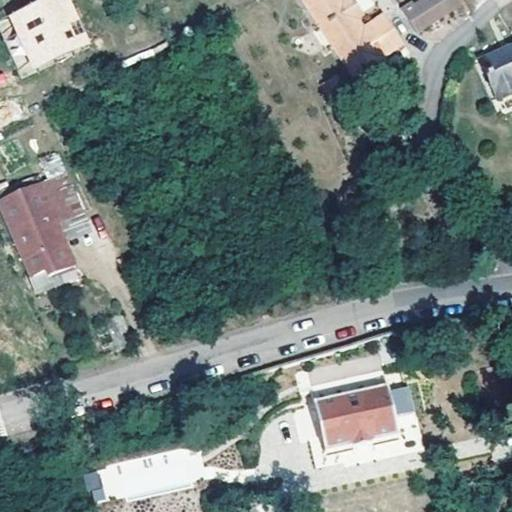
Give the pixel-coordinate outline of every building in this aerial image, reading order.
[(81,35),(64,0),(30,0),(13,8),(36,56),(81,35)] [(64,0),(81,35),(98,26),(85,0),(64,0)] [(304,0),(354,77),(378,60),(399,47),(386,28),(373,38),(368,32),(359,18),(363,15),(352,0),(304,0)] [(372,0),(356,0),(364,13),(376,7),(372,0)] [(460,4),(457,0),(428,0),(407,16),(419,32),(460,4)] [(382,22),(368,32),(373,38),(386,28),(382,22)] [(511,48),(480,62),(497,100),(511,93),(511,48)] [(378,60),(354,77),(361,86),(385,71),(378,60)] [(337,84),(326,91),(333,104),(345,97),(337,84)] [(65,174),(1,202),(32,276),(47,270),(51,278),(55,276),(78,267),(66,239),(59,222),(81,213),(65,174)] [(88,229),(81,213),(59,222),(66,239),(88,229)] [(116,353),(132,348),(122,316),(107,321),(116,353)] [(488,408),(511,401),(511,392),(503,360),(476,367),(488,408)] [(314,403),(326,455),(400,437),(389,386),(314,403)] [(98,476),(85,479),(89,494),(101,490),(98,476)]
